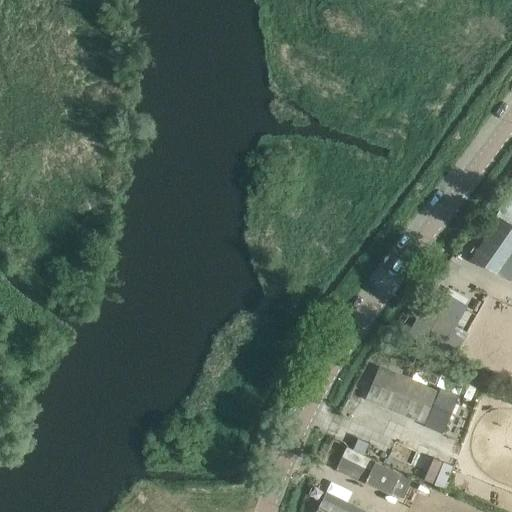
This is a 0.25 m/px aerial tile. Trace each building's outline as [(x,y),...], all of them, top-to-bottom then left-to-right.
[(511,279),(511,223),(501,218),(470,260),(500,274),(511,279)] [(448,346),(465,314),(449,305),(453,299),(434,289),(414,326),(448,346)] [(436,395),(378,371),(368,395),(426,419),(436,395)] [(445,430),(459,397),(441,389),(426,422),(445,430)] [(401,475),(375,462),(375,461),(347,447),(342,458),(337,469),(365,483),(367,480),(392,493),(401,475)] [(436,478),(443,463),(418,451),(411,466),(436,478)] [(347,511),(323,500),(316,511),(347,511)]
